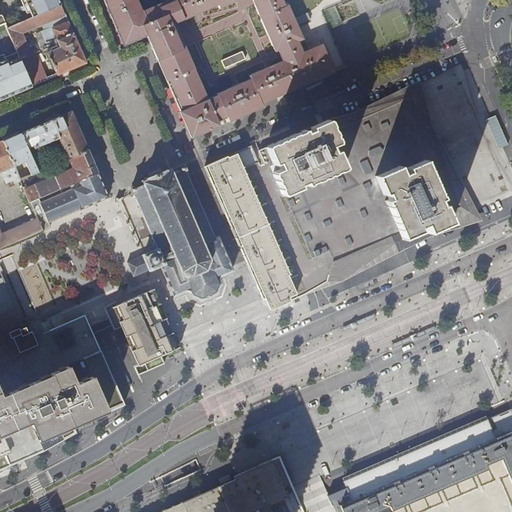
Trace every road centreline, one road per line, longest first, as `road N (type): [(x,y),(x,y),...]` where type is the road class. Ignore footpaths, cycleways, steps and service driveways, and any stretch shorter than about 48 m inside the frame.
road 1 (primary): [(511,245),(237,361),(105,446),(0,501)]
road 2 (primary): [(78,511),(197,442),(493,314)]
road 3 (residential): [(187,156),(477,40)]
road 4 (residential): [(187,156),(136,58),(108,72)]
